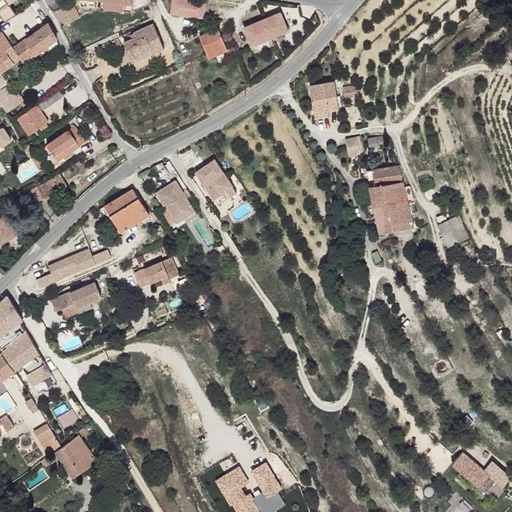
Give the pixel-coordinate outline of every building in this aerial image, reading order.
[(5,0),(0,0),(0,14),(3,20),(13,12),(12,10),(7,3),(5,0)] [(214,0),(185,0),(185,6),(215,9),(215,0),(214,0)] [(71,3),(57,11),(63,21),(65,24),(79,16),(77,14),(71,3)] [(241,23),(250,44),(289,29),(281,8),(241,23)] [(48,21),(36,30),(45,45),(56,37),(48,21)] [(18,42),(12,47),(18,55),(22,62),(45,45),(36,30),(18,42)] [(140,44),(128,49),(132,56),(136,55),(140,63),(156,56),(158,60),(169,56),(158,31),(139,40),(140,44)] [(212,40),(194,49),(202,66),(220,58),(212,40)] [(122,46),(111,51),(116,61),(127,57),(122,46)] [(12,47),(0,54),(0,66),(18,55),(12,47)] [(111,51),(103,54),(108,65),(116,61),(111,51)] [(136,55),(132,56),(137,70),(158,60),(156,56),(140,63),(136,55)] [(220,58),(202,66),(204,70),(222,62),(220,58)] [(17,80),(0,91),(0,99),(1,100),(21,86),(17,80)] [(334,82),(307,84),(311,112),(325,110),(337,109),(334,82)] [(354,85),(341,87),(343,97),(356,95),(354,85)] [(21,86),(1,100),(6,108),(26,94),(21,86)] [(54,92),(34,105),(39,113),(58,100),(54,92)] [(34,105),(17,117),(28,138),(45,126),(39,113),(34,105)] [(325,110),(311,112),(312,118),(325,116),(325,110)] [(72,126),(45,145),(55,161),(83,142),(72,126)] [(384,135),(368,138),(369,147),(385,145),(384,135)] [(393,143),(385,145),(388,157),(396,156),(393,143)] [(363,144),(347,148),(350,157),(365,153),(363,144)] [(365,153),(350,157),(351,162),(367,159),(365,153)] [(213,161),(194,174),(202,187),(207,184),(210,187),(205,190),(212,202),(224,194),(220,188),(228,183),(213,161)] [(399,169),(368,177),(371,193),(404,185),(399,169)] [(59,174),(42,184),(50,195),(66,185),(59,174)] [(174,181),(154,193),(162,208),(165,206),(173,219),(191,207),(174,181)] [(228,183),(220,188),(224,194),(228,199),(236,194),(228,183)] [(42,184),(36,188),(43,199),(50,195),(42,184)] [(404,185),(371,193),(374,208),(381,239),(415,231),(410,208),(404,185)] [(36,188),(29,192),(38,205),(44,201),(43,199),(36,188)] [(133,190),(106,207),(121,232),(147,216),(152,223),(156,221),(152,213),(149,215),(133,190)] [(30,210),(38,205),(29,192),(21,197),(30,210)] [(191,207),(173,219),(176,225),(195,213),(191,207)] [(8,213),(0,218),(0,242),(20,230),(8,213)] [(445,246),(468,240),(461,215),(438,221),(445,246)] [(189,249),(184,252),(190,262),(195,259),(189,249)] [(88,251),(28,278),(33,289),(93,262),(88,251)] [(171,259),(134,276),(140,289),(165,278),(166,282),(179,277),(171,259)] [(94,284),(52,302),(57,312),(61,310),(74,304),(77,309),(100,299),(94,284)] [(8,296),(0,304),(0,338),(9,332),(14,339),(28,328),(8,296)] [(74,304),(61,310),(65,318),(78,312),(77,309),(74,304)] [(78,337),(63,344),(65,350),(67,352),(82,346),(78,337)] [(3,352),(1,353),(15,371),(42,350),(37,341),(18,356),(10,346),(3,352)] [(65,350),(63,344),(62,343),(56,345),(60,353),(65,350)] [(1,353),(0,354),(0,375),(4,380),(15,371),(1,353)] [(19,387),(9,392),(19,407),(28,401),(19,387)] [(9,413),(1,415),(4,426),(11,424),(9,413)] [(47,421),(32,430),(43,448),(58,440),(47,421)] [(451,435),(441,445),(454,459),(464,448),(451,435)] [(80,437),(58,454),(60,457),(76,480),(98,464),(90,452),(80,437)] [(113,459),(104,444),(90,452),(98,464),(100,467),(113,459)] [(467,470),(459,478),(483,501),(497,486),(464,455),(458,462),(467,470)] [(54,462),(49,456),(42,461),(47,468),(54,462)]
